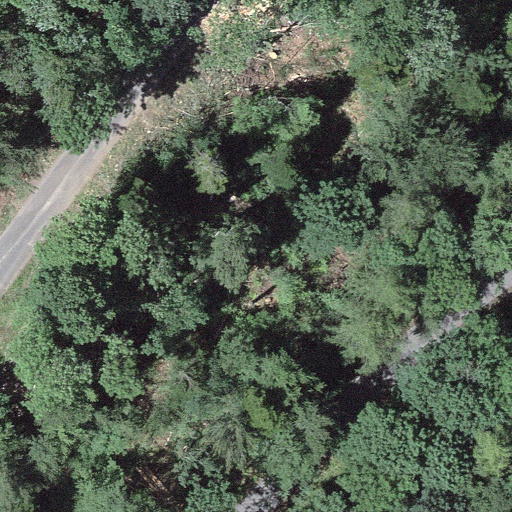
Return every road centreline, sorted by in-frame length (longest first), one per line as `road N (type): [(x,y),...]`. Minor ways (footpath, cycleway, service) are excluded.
road 1 (unclassified): [(256,511),(445,319),(511,271)]
road 2 (unclassified): [(195,0),(0,271)]
